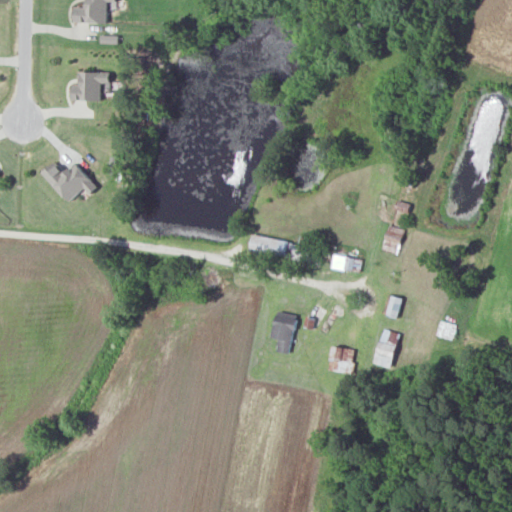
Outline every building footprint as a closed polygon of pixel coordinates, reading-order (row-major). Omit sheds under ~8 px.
[(109,24),(109,2),(118,2),(118,0),(87,0),(87,7),(76,7),(76,23),(109,24)] [(112,72),(81,73),(81,85),(74,85),(75,101),(103,101),(103,83),(113,83),(112,72)] [(78,164),(67,174),(56,161),(43,172),(71,202),(86,188),(92,195),(100,188),(78,164)] [(399,253),(406,228),(390,224),(384,249),(399,253)] [(251,250),(304,261),(308,244),(254,233),(251,250)] [(364,258),(336,253),(334,266),(362,271),(364,258)] [(401,317),(405,297),(390,293),(386,313),(401,317)] [(274,336),(281,338),(279,350),(292,353),(299,315),(278,311),(274,336)] [(403,333),(386,328),(376,362),(393,367),(403,333)] [(352,373),(357,348),(335,344),(331,369),(352,373)]
